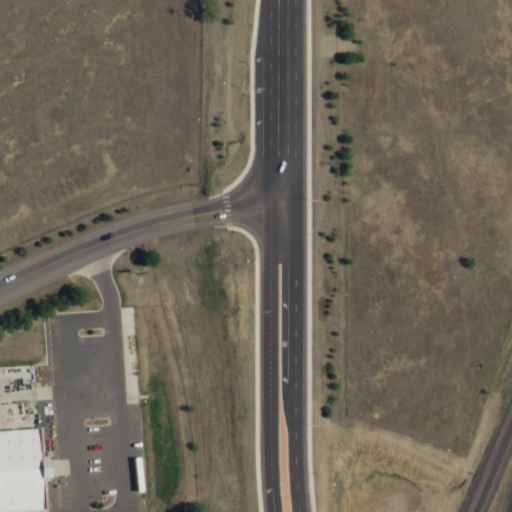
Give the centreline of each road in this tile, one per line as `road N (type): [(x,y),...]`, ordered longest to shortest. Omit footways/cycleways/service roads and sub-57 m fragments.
road 1 (tertiary): [(281,209),(156,222),(0,284)]
road 2 (primary): [(281,209),(264,249),(264,463)]
road 3 (primary): [(291,422),(297,249),(281,209)]
road 4 (primary): [(280,0),(281,209)]
